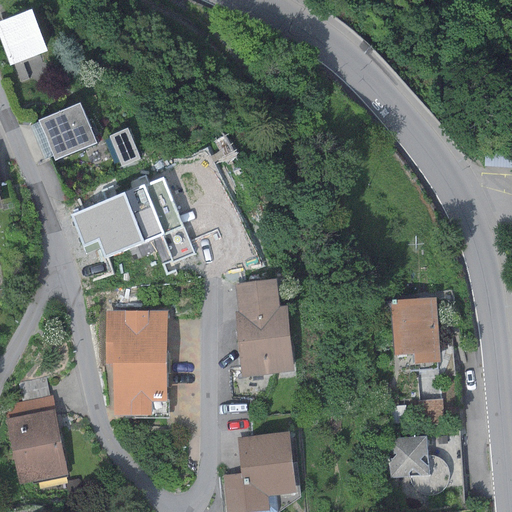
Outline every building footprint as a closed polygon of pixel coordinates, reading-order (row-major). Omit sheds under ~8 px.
[(30,9),(0,21),(0,40),(10,66),(47,51),(30,9)] [(77,102),(36,120),(53,161),(95,143),(77,102)] [(511,152),(484,152),(483,166),(511,167),(511,152)] [(163,178),(71,215),(85,247),(100,241),(106,257),(160,235),(172,263),(194,253),(163,178)] [(275,279),(234,283),(237,312),(234,313),(241,378),(292,372),(285,306),(278,306),(275,279)] [(434,297),(390,301),(394,355),(412,354),(413,365),(439,363),(434,297)] [(166,311),(105,311),(105,365),(112,365),(112,416),(150,416),(150,402),(166,402),(166,311)] [(11,405),(14,418),(55,410),(52,396),(51,396),(47,377),(20,383),(24,402),(11,405)] [(14,418),(8,419),(21,486),(69,477),(55,410),(14,418)] [(240,474),(223,476),(226,511),(257,511),(268,511),(266,496),(294,493),(287,432),(236,437),(240,474)] [(410,477),(411,482),(413,486),(417,490),(421,493),(426,494),(431,495),(436,494),(440,491),(444,488),(447,484),(448,479),(448,474),(447,469),(445,465),(442,461),(438,458),(433,457),(428,456),(426,435),(388,438),(391,478),(410,477)]
